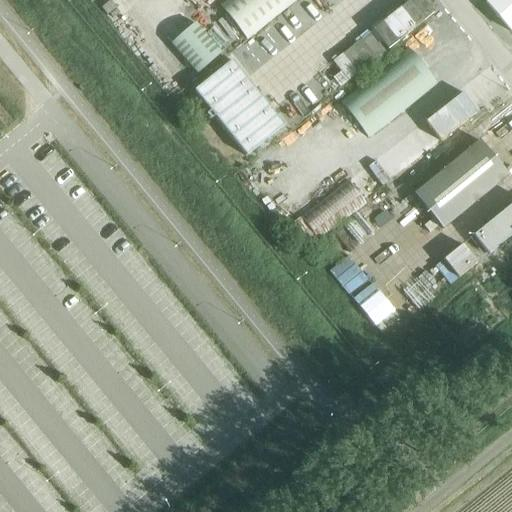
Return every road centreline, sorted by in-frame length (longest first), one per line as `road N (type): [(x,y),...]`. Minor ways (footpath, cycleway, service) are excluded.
road 1 (unknown): [(492,48),(362,145),(317,160)]
road 2 (unknown): [(363,0),(265,83)]
road 3 (unclassified): [(418,511),(511,435)]
